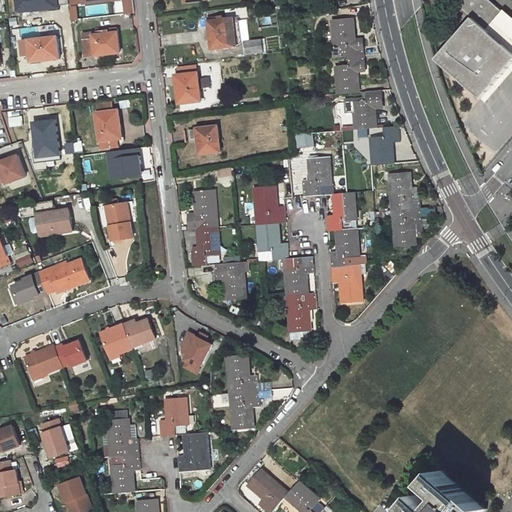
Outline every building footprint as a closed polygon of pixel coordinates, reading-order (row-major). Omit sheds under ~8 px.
[(77,5),(120,0),(71,0),(72,10),(78,9),(77,5)] [(134,0),(124,0),(126,13),(136,12),(134,0)] [(435,59),(481,101),(511,64),(511,54),(487,32),(501,15),(484,0),(448,0),(471,20),(466,25),(438,57),(435,59)] [(511,54),(511,64),(481,101),(485,105),(489,100),(511,73),(511,24),(501,15),(487,32),(511,54)] [(212,18),(216,51),(240,48),(239,45),(235,18),(226,19),(226,16),(212,18)] [(357,39),(356,19),(340,20),(335,20),(337,57),(350,56),(367,55),(366,39),(357,39)] [(98,54),(110,52),(110,56),(123,54),(120,33),(111,34),(110,30),(85,33),(88,58),(98,56),(98,54)] [(59,35),(29,39),(32,61),(62,57),(59,35)] [(248,55),(266,52),(265,42),(247,44),(248,55)] [(361,72),(367,72),(367,55),(350,56),(351,65),(339,65),(340,94),(362,92),(361,72)] [(206,102),(202,76),(181,80),(185,105),(206,102)] [(377,108),(383,107),(382,90),(368,91),(368,101),(355,101),(357,128),(357,130),(379,128),(377,108)] [(123,137),(120,112),(116,113),(98,115),(101,140),(102,147),(120,145),(119,138),(123,137)] [(37,124),(39,140),(35,141),(38,164),(57,162),(58,161),(57,157),(61,156),(57,122),(37,124)] [(225,151),(222,124),(199,126),(200,141),(201,153),(225,151)] [(387,136),(374,137),(375,165),(396,164),(396,151),(395,143),(403,143),(402,128),(386,128),(387,136)] [(112,150),(114,178),(146,176),(144,148),(112,150)] [(0,158),(0,185),(30,176),(22,151),(0,158)] [(332,185),(330,157),(312,158),(313,180),(304,180),(305,195),(320,194),(319,185),(332,185)] [(234,169),(221,171),(222,178),(235,176),(234,169)] [(415,198),(413,177),(393,178),(395,215),(423,213),(422,198),(415,198)] [(277,195),(277,186),(256,188),(257,202),(259,224),(279,223),(288,222),(287,206),(278,207),(277,195)] [(219,226),(216,190),(196,192),(197,206),(198,212),(190,213),(191,229),(200,228),(219,226)] [(346,220),(357,220),(357,218),(355,192),(336,193),(337,214),(329,215),(330,231),(339,230),(346,229),(346,220)] [(108,208),(112,227),(108,228),(111,243),(133,239),(125,204),(108,208)] [(55,236),(73,233),(70,210),(38,215),(40,234),(54,231),(55,236)] [(416,230),(424,228),(423,213),(395,215),(397,251),(417,249),(416,238),(416,230)] [(290,242),(281,243),(279,223),(259,224),(261,252),(276,251),(276,260),(286,260),(291,259),(290,242)] [(208,254),(221,253),(219,226),(200,228),(201,247),(194,247),(195,266),(209,265),(208,254)] [(349,257),(360,256),(359,229),(346,229),(339,230),(340,251),(333,251),(333,267),(350,266),(349,257)] [(0,236),(0,267),(11,263),(0,236)] [(33,262),(29,248),(17,252),(21,266),(33,262)] [(309,294),(308,273),(316,273),(315,257),(298,258),(298,267),(286,268),(288,295),(309,294)] [(60,292),(91,279),(83,259),(52,272),(50,269),(41,273),(42,277),(49,294),(59,289),(60,292)] [(228,299),(249,298),(246,262),(222,264),(219,264),(219,269),(220,278),(226,278),(228,299)] [(333,267),(335,284),(343,283),(345,304),(363,302),(361,272),(366,272),(365,264),(350,266),(333,267)] [(34,297),(41,294),(42,296),(49,294),(42,277),(36,280),(34,275),(26,279),(27,281),(14,286),(14,288),(21,305),(35,299),(34,297)] [(288,295),(291,331),(314,329),(314,309),(319,308),(316,294),(309,294),(288,295)] [(133,350),(158,340),(150,320),(126,330),(133,350)] [(102,334),(112,360),(134,351),(133,350),(126,330),(124,326),(102,334)] [(190,330),(178,357),(187,361),(184,367),(202,375),(217,342),(190,330)] [(71,367),(88,360),(80,341),(64,347),(63,344),(55,348),(62,367),(70,364),(71,367)] [(34,378),(62,367),(55,348),(54,346),(25,357),(34,378)] [(413,396),(469,442),(492,437),(504,423),(493,414),(502,412),(511,399),(511,387),(471,354),(449,359),(438,372),(440,378),(426,381),(413,396)] [(250,377),(248,355),(228,358),(231,395),(260,392),(258,376),(250,377)] [(235,432),(255,430),(253,408),(261,407),(260,392),(231,395),(235,432)] [(191,434),(187,397),(169,398),(171,420),(162,420),(162,437),(186,435),(191,434)] [(71,414),(80,411),(77,404),(68,406),(71,414)] [(70,449),(58,416),(40,422),(43,429),(42,430),(51,456),(70,449)] [(111,436),(112,447),(106,447),(107,458),(112,457),(140,454),(139,439),(131,439),(130,418),(110,419),(111,436)] [(0,445),(3,445),(4,448),(20,443),(13,424),(0,428),(0,445)] [(181,473),(210,471),(205,433),(191,434),(186,435),(188,456),(179,456),(181,473)] [(135,493),(133,472),(142,471),(140,454),(112,457),(115,495),(135,493)] [(0,494),(21,491),(17,467),(13,468),(11,459),(0,460),(0,494)] [(288,496),(261,471),(248,486),(263,500),(258,505),(265,511),(273,511),(286,498),(288,496)] [(485,511),(488,510),(444,471),(433,484),(449,498),(440,509),(424,495),(412,508),(416,511),(485,511)] [(70,497),(75,511),(91,511),(94,511),(80,476),(59,484),(65,499),(70,497)] [(312,511),(321,503),(299,484),(288,496),(286,498),(301,511),(312,511)] [(75,511),(70,497),(65,499),(70,511),(75,511)] [(160,511),(160,499),(139,502),(139,511),(160,511)]
